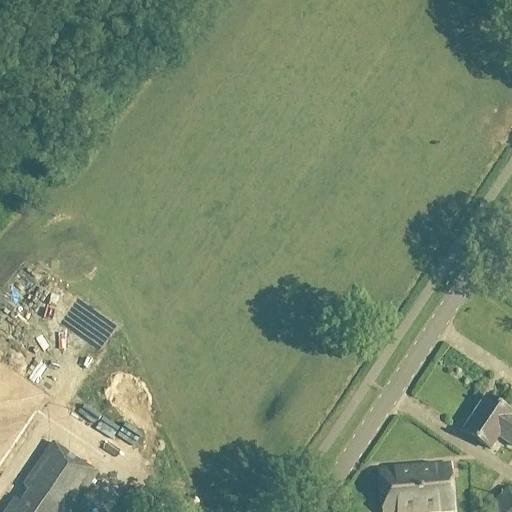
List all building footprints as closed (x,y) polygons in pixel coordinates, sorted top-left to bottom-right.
[(131,424),(145,402),(128,390),(113,412),(131,424)] [(511,416),(511,415),(486,398),(463,434),(489,451),(498,437),(511,446),(511,416)] [(71,511),(98,474),(54,444),(23,488),(29,492),(20,505),(14,501),(6,511),(71,511)] [(452,511),(453,511),(449,467),(380,473),(383,511),(452,511)] [(493,504),(494,511),(511,511),(511,489),(507,489),(493,504)]
